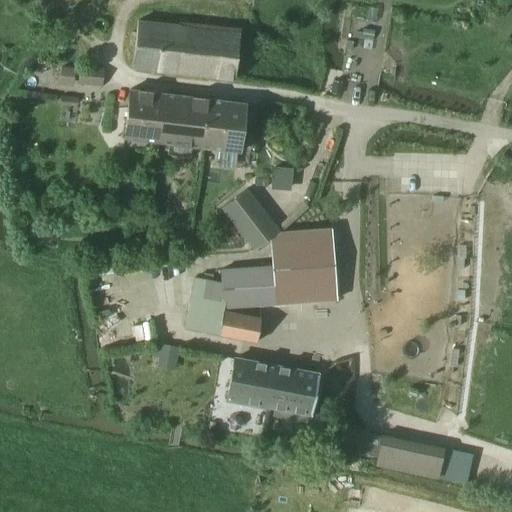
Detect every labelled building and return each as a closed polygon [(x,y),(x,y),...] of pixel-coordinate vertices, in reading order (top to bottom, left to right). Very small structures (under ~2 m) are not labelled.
[(139,19),(132,67),(232,80),(239,32),(139,19)] [(78,84),(101,86),(103,68),(80,66),(78,84)] [(341,97),(372,110),(379,90),(349,78),(341,97)] [(332,81),(331,94),(340,96),(342,82),(332,81)] [(162,141),(168,94),(129,89),(123,136),(162,141)] [(206,99),(168,94),(162,141),(199,146),(206,99)] [(244,104),(206,99),(199,146),(238,151),(244,104)] [(270,187),(288,188),(289,167),(271,167),(270,187)] [(253,250),(278,230),(247,190),(222,210),(253,250)] [(237,270),(220,271),(220,283),(222,308),(225,308),(262,305),(335,300),(333,262),(331,227),(278,231),(269,240),(271,267),(237,270)] [(163,232),(163,241),(180,243),(181,234),(163,232)] [(79,260),(83,276),(108,270),(104,254),(79,260)] [(193,278),(184,328),(220,335),(225,311),(225,308),(222,308),(220,283),(193,278)] [(220,335),(220,338),(255,343),(259,317),(225,311),(220,335)] [(171,374),(175,357),(152,352),(148,370),(171,374)] [(268,406),(273,407),(272,416),(307,423),(308,414),(310,414),(318,375),(233,359),(225,400),(268,408),(268,406)] [(359,431),(354,455),(375,459),(374,465),(437,478),(443,448),(404,440),(380,435),(359,431)]
